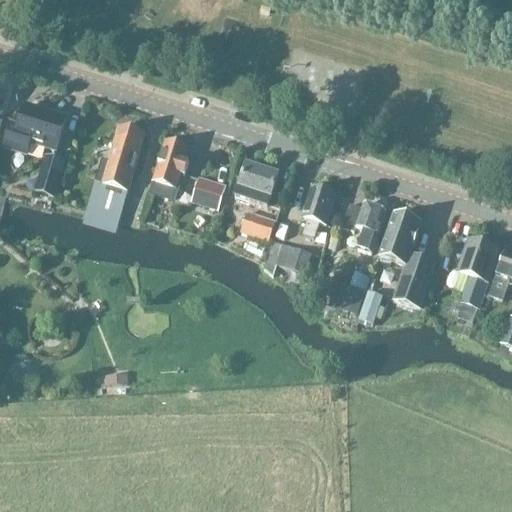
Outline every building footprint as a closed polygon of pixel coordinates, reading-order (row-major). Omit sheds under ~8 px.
[(26,109),(19,130),(11,127),(4,150),(26,157),(30,146),(56,154),(66,122),(26,109)] [(102,162),(88,210),(83,228),(115,237),(120,220),(121,220),(128,196),(133,179),(145,138),(134,135),(134,132),(125,130),(123,132),(119,130),(109,164),(102,162)] [(171,146),(165,145),(148,198),(172,205),(181,177),(185,178),(189,165),(185,164),(189,152),(179,149),(179,147),(172,145),(171,146)] [(52,200),(63,164),(47,160),(36,195),(52,200)] [(235,202),(265,212),(266,209),(280,214),(285,200),(273,196),(278,179),(246,168),(235,202)] [(225,191),(198,182),(191,205),(218,213),(225,191)] [(308,222),(305,231),(303,239),(314,243),(316,235),(319,226),(326,228),(336,198),(311,190),(302,220),(308,222)] [(352,209),(352,210),(349,209),(341,232),(351,236),(353,230),(364,234),(358,252),(371,257),(386,215),(364,207),(362,213),(352,209)] [(276,226),(251,217),(247,216),(241,235),(269,244),(276,226)] [(413,248),(414,248),(418,237),(417,237),(420,226),(395,218),(380,260),(406,269),(394,304),(421,312),(436,267),(409,258),(413,248)] [(469,243),(458,275),(469,279),(460,305),(479,312),(488,286),(486,285),(497,252),(469,243)] [(273,246),(268,262),(266,261),(263,272),(272,280),(276,268),(285,271),(305,278),(312,258),(283,249),(273,246)] [(496,279),(490,299),(503,303),(510,284),(511,284),(511,257),(505,255),(497,279),(496,279)] [(349,290),(348,291),(335,287),(329,309),(342,312),(341,313),(357,317),(364,295),(349,290)] [(381,299),(369,295),(360,319),(373,324),(381,299)] [(499,347),(511,353),(511,321),(509,320),(499,347)]
